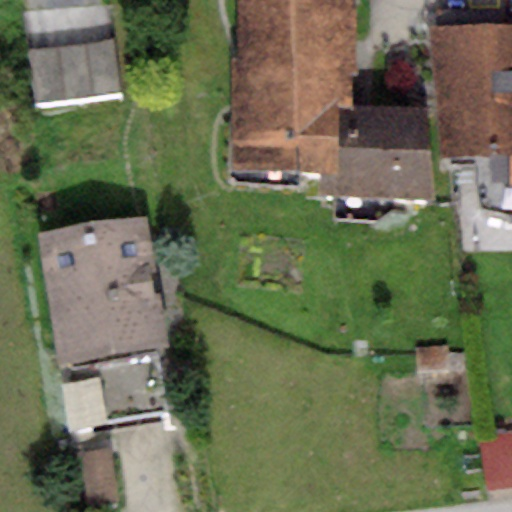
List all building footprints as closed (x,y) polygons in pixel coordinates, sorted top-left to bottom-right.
[(363,136),(363,0),(242,0),(241,200),(334,201),(351,201),(352,136),(363,136)] [(124,48),(45,57),(52,113),(131,103),(124,48)] [(511,49),(442,52),(451,181),(511,180),(511,49)] [(363,136),(352,136),(351,201),(334,201),(334,218),(436,219),(437,136),(363,136)] [(162,236),(59,254),(81,379),(184,362),(162,236)] [(70,450),(105,444),(95,390),(60,396),(70,450)] [(488,502),(511,497),(511,441),(478,448),(488,502)]
